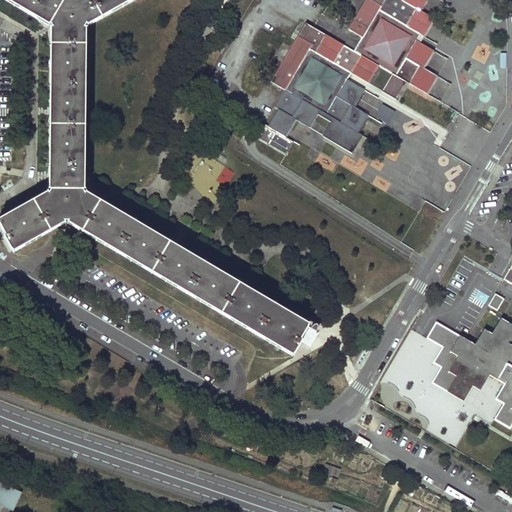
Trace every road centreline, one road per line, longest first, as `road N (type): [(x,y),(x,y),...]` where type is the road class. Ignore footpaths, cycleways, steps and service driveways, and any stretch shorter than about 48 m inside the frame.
road 1 (residential): [(0,266),(220,397),(282,422),(321,419),(358,391),(511,125)]
road 2 (primary): [(299,511),(0,407)]
road 3 (primary): [(0,424),(250,511)]
